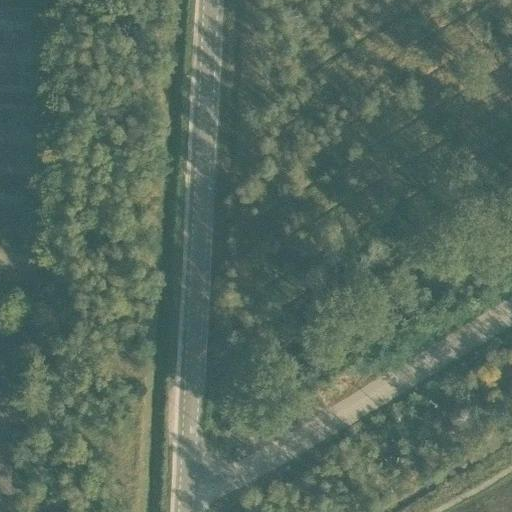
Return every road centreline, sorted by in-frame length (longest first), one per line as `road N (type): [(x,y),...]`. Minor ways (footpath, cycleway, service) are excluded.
road 1 (tertiary): [(185,511),(210,0)]
road 2 (track): [(186,487),(238,474),(511,309)]
